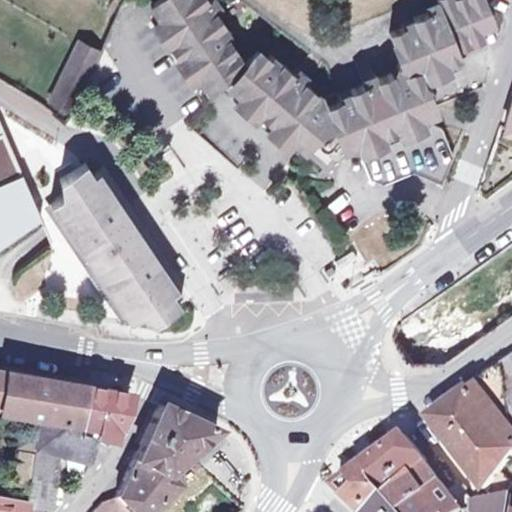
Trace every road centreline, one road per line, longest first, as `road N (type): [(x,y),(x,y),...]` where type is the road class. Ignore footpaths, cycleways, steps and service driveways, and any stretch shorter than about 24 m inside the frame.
road 1 (unclassified): [(63,135),(113,161),(216,308),(258,345)]
road 2 (residential): [(511,33),(438,258)]
road 3 (residential): [(152,364),(110,463),(71,511)]
road 4 (secondary): [(152,364),(0,337)]
road 5 (residential): [(394,393),(442,386),(511,336)]
road 6 (secondary): [(405,282),(290,336)]
